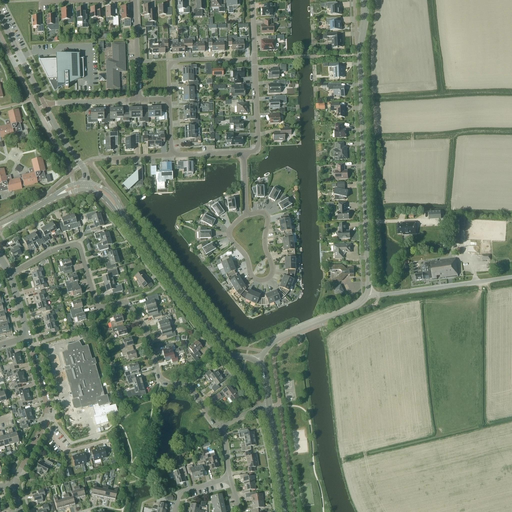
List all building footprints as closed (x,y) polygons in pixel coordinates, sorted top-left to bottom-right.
[(185,0),(177,0),(178,6),(178,9),(183,9),(183,13),(189,13),(189,7),(186,7),(185,0)] [(205,10),(205,8),(204,0),(196,0),(197,10),(193,10),(193,17),(202,17),(202,10),(205,10)] [(211,2),(211,7),(218,7),(219,12),(225,12),(224,5),(221,5),(220,0),(210,0),(210,2),(211,2)] [(238,7),(239,6),(240,6),(239,0),(230,0),(231,0),(226,0),(227,7),(228,7),(228,14),(233,13),(233,10),(234,10),(235,10),(236,9),(237,9),(237,8),(238,8),(238,7)] [(331,15),(341,14),(341,9),(340,9),(339,6),(336,6),(336,2),(326,3),(321,4),(321,8),(326,7),(327,7),(328,9),(331,9),(331,15)] [(264,8),(261,8),(262,16),(270,15),(270,19),(275,18),(275,16),(273,16),(272,14),(275,14),(275,4),(264,4),(264,8)] [(151,5),(144,6),(144,15),(149,15),(149,22),(155,22),(154,10),(151,10),(151,5)] [(166,16),(172,16),(171,8),(166,8),(166,5),(159,5),(159,15),(166,15),(166,16)] [(130,19),(131,19),(130,12),(128,12),(128,6),(121,7),(121,12),(120,12),(120,15),(121,15),(121,19),(124,19),(124,27),(130,27),(130,19)] [(113,26),(118,25),(118,16),(115,17),(115,9),(113,9),(113,7),(105,7),(106,11),(106,18),(113,18),(113,26)] [(84,8),(77,8),(77,18),(77,22),(82,22),(82,24),(82,28),(88,28),(88,24),(87,17),(87,12),(84,12),(84,8)] [(98,11),(98,8),(91,8),(91,18),(98,18),(98,19),(103,18),(103,11),(98,11)] [(74,23),(73,17),(70,17),(70,9),(61,9),(62,20),(67,20),(67,23),(74,23)] [(59,30),(59,24),(59,18),(54,19),(54,15),(47,16),(47,28),(50,31),(59,30)] [(38,32),(43,32),(43,25),(40,25),(39,16),(32,16),(33,26),(37,26),(38,32)] [(342,30),(341,24),(340,24),(340,22),(337,22),(337,18),(326,19),(326,25),(330,25),(330,30),(342,30)] [(271,25),(271,19),(264,20),(264,25),(261,25),(261,33),(273,33),(273,25),(271,25)] [(333,48),(338,48),(338,47),(342,47),(342,37),(337,37),(337,33),(327,34),(328,42),(332,42),(333,48)] [(228,47),(231,47),(232,51),(238,50),(237,41),(234,41),(234,36),(228,36),(228,47)] [(268,41),(262,41),(262,44),(261,45),(261,46),(262,47),(262,50),(269,50),(271,50),(272,50),(274,49),(274,40),(275,39),(275,38),(275,36),(268,37),(268,41)] [(188,49),(192,49),(192,52),(198,52),(198,43),(194,43),(194,38),(188,38),(188,40),(188,49)] [(238,50),(244,50),(244,44),(247,44),(246,38),(240,38),(241,41),(237,41),(238,50)] [(198,52),(204,52),(204,46),(207,46),(207,39),(201,40),(201,43),(198,43),(198,52)] [(208,48),(212,48),(212,52),(218,51),(217,42),(214,42),(214,39),(208,39),(208,48)] [(218,51),(224,51),(224,45),(227,45),(227,39),(221,39),(221,42),(217,42),(218,51)] [(153,54),(159,54),(158,45),(155,45),(155,40),(149,40),(149,48),(152,48),(153,54)] [(168,47),(167,40),(161,41),(162,44),(158,45),(159,54),(165,54),(164,47),(168,47)] [(178,53),(184,53),(184,49),(188,49),(188,40),(181,41),(181,43),(178,44),(178,53)] [(169,41),(169,47),(172,47),(172,53),(178,53),(178,44),(172,44),(172,41),(169,41)] [(125,72),(124,44),(112,44),(113,59),(114,59),(114,61),(106,61),(107,89),(119,88),(118,74),(118,72),(125,72)] [(57,90),(58,90),(65,86),(65,89),(68,89),(68,85),(80,79),(79,78),(83,78),(84,78),(83,59),(79,59),(79,54),(57,55),(57,60),(38,61),(44,73),(45,74),(48,79),(50,84),(51,86),(54,92),(57,90)] [(339,78),(343,78),(344,77),(343,67),(339,67),(338,64),(329,64),(329,70),(330,70),(330,72),(334,72),(334,79),(339,78)] [(268,71),(268,78),(272,78),(279,77),(278,72),(286,72),(285,65),(277,65),(277,68),(270,69),(271,69),(271,70),(268,71)] [(197,66),(188,66),(189,66),(190,69),(182,69),(183,76),(193,75),(193,76),(196,75),(196,69),(197,69),(197,66)] [(234,84),(241,83),(241,80),(240,80),(240,78),(244,78),(244,70),(233,71),(233,78),(234,78),(234,84)] [(183,76),(183,82),(190,82),(190,85),(197,85),(198,85),(198,81),(197,81),(197,79),(193,79),(193,76),(193,75),(183,76)] [(285,87),(285,81),(278,81),(278,84),(268,85),(269,93),(280,93),(280,87),(285,87)] [(339,95),(339,97),(344,96),(344,90),(343,90),(342,88),(341,88),(341,84),(328,84),(331,84),(331,90),(334,90),(334,97),(334,96),(339,95)] [(197,85),(190,85),(190,88),(183,88),(183,95),(194,94),(194,91),(197,90),(197,85)] [(231,90),(231,97),(234,97),(234,96),(239,96),(240,97),(241,97),(242,96),(245,96),(244,89),(243,89),(243,85),(231,86),(231,90)] [(191,101),(191,104),(198,104),(199,104),(199,101),(197,101),(197,98),(194,98),(194,94),(183,95),(184,101),(191,101)] [(269,101),(269,108),(279,108),(279,104),(286,104),(286,96),(277,96),(277,100),(269,101)] [(243,114),(247,113),(247,110),(246,110),(246,103),(238,104),(238,100),(231,100),(231,107),(237,107),(237,113),(243,113),(243,114)] [(337,118),(345,117),(344,111),(345,111),(345,107),(339,107),(339,103),(331,104),(331,111),(336,111),(337,111),(337,118)] [(194,114),(200,113),(199,109),(198,109),(198,104),(191,104),(191,107),(184,107),(184,114),(194,114)] [(148,115),(145,115),(145,122),(145,123),(148,123),(148,118),(155,118),(154,107),(148,108),(148,115)] [(161,114),(161,107),(154,107),(155,118),(158,118),(159,120),(164,120),(164,113),(164,114),(161,114)] [(129,115),(126,116),(126,122),(132,121),(132,119),(135,118),(135,108),(129,108),(129,115)] [(142,115),(142,108),(135,108),(135,118),(139,118),(140,122),(145,122),(145,115),(142,115)] [(5,123),(6,126),(0,127),(0,137),(0,138),(1,138),(14,135),(13,133),(18,132),(20,128),(19,123),(21,123),(18,109),(8,112),(10,120),(7,121),(6,122),(5,123)] [(103,109),(97,110),(97,120),(101,120),(101,124),(107,123),(107,122),(107,116),(104,116),(103,109)] [(116,119),(116,109),(110,109),(110,116),(107,116),(107,122),(113,122),(113,119),(116,119)] [(123,116),(122,109),(116,109),(116,119),(120,119),(120,122),(126,122),(126,116),(123,116)] [(97,123),(97,120),(97,110),(90,110),(91,117),(88,117),(88,116),(88,123),(97,123)] [(184,114),(184,120),(192,120),(192,123),(198,123),(198,117),(195,117),(194,114),(184,114)] [(270,124),(279,123),(279,114),(269,114),(270,124)] [(233,123),(233,129),(243,129),(243,122),(239,123),(239,117),(232,118),(232,123),(233,123)] [(199,123),(198,123),(192,123),(192,126),(185,127),(185,133),(195,133),(195,129),(198,129),(198,126),(199,126),(199,123)] [(343,124),(336,124),(336,130),(335,130),(335,138),(346,138),(346,129),(343,130),(343,128),(343,124)] [(284,135),(291,135),(290,128),(280,129),(280,133),(273,133),(273,141),(284,140),(284,135)] [(164,131),(158,132),(158,134),(154,135),(154,147),(161,147),(161,143),(164,143),(164,131)] [(147,135),(147,132),(144,132),(144,143),(148,143),(148,148),(154,147),(154,135),(147,135)] [(112,146),(118,145),(118,133),(110,133),(110,137),(110,140),(105,140),(106,151),(113,151),(112,146)] [(195,133),(185,133),(185,139),(192,139),(193,143),(191,143),(191,144),(201,143),(200,136),(195,137),(195,133)] [(131,138),(125,139),(126,150),(133,150),(133,142),(135,142),(135,144),(139,144),(139,134),(131,134),(131,138)] [(233,138),(233,134),(226,134),(226,141),(226,143),(231,142),(231,145),(242,145),(242,140),(242,139),(242,137),(233,138)] [(338,159),(347,159),(346,147),(343,147),(343,143),(336,143),(336,148),(338,148),(338,150),(333,150),(333,156),(338,156),(338,159)] [(45,171),(42,158),(31,160),(31,161),(32,160),(34,168),(30,169),(29,171),(30,174),(22,176),(22,178),(21,178),(23,186),(24,186),(38,183),(37,181),(42,180),(44,176),(43,172),(45,171)] [(157,180),(157,189),(166,189),(166,188),(164,188),(164,180),(172,180),(172,173),(171,173),(171,163),(173,163),(162,163),(161,162),(162,171),(156,171),(155,167),(152,167),(152,166),(151,166),(152,178),(152,177),(152,175),(156,175),(156,181),(157,180)] [(192,164),(192,162),(183,163),(184,173),(188,173),(188,175),(193,175),(192,168),(194,168),(194,164),(192,164)] [(338,171),(335,171),(336,179),(347,179),(347,171),(343,171),(343,169),(344,169),(344,164),(337,164),(338,171)] [(142,186),(141,167),(136,167),(136,174),(128,181),(127,180),(123,184),(128,189),(137,182),(137,186),(142,186)] [(4,169),(0,169),(0,189),(3,191),(8,190),(8,192),(22,189),(21,187),(23,186),(21,178),(19,179),(19,178),(19,179),(11,181),(11,177),(8,176),(5,177),(3,169),(4,169)] [(334,195),(335,195),(334,200),(345,200),(345,197),(347,198),(348,191),(345,191),(344,182),(337,183),(337,189),(336,188),(334,195)] [(263,193),(264,193),(265,193),(266,187),(264,187),(263,187),(263,186),(263,187),(260,187),(259,187),(257,187),(256,187),(254,188),(252,188),(254,194),(257,194),(257,198),(264,197),(263,193)] [(273,189),(271,188),(269,187),(267,194),(270,195),(268,198),(274,201),(277,197),(278,198),(282,194),(280,193),(279,192),(280,192),(279,192),(276,190),(274,189),(273,189)] [(278,205),(280,208),(282,211),(286,208),(286,209),(292,207),(291,206),(291,205),(291,204),(291,205),(289,202),(289,201),(287,200),(288,199),(287,199),(285,196),(284,196),(280,200),(281,203),(278,205)] [(228,207),(228,208),(228,211),(235,210),(235,207),(238,206),(239,200),(238,200),(237,200),(234,200),(234,199),(233,199),(233,200),(231,200),(227,201),(227,200),(227,201),(226,201),(225,201),(227,207),(228,207)] [(210,210),(214,214),(215,213),(218,217),(224,213),(222,210),(224,208),(222,202),(220,203),(218,204),(217,204),(217,205),(212,208),(210,210)] [(349,219),(349,212),(346,212),(346,203),(339,203),(339,212),(337,212),(338,220),(349,219)] [(441,219),(441,211),(428,212),(429,220),(441,219)] [(215,221),(211,219),(213,216),(208,212),(207,213),(207,214),(205,216),(204,218),(203,219),(202,222),(202,223),(201,224),(207,226),(207,225),(212,227),(215,221)] [(92,220),(93,223),(102,220),(100,214),(96,216),(95,213),(86,215),(88,221),(92,220)] [(72,230),(75,229),(81,227),(78,218),(75,219),(74,215),(68,217),(70,225),(71,230),(72,230)] [(279,221),(280,227),(290,225),(288,215),(280,217),(281,220),(279,221)] [(70,225),(68,217),(61,219),(62,223),(60,224),(62,233),(68,231),(67,226),(70,225)] [(102,220),(93,223),(94,225),(89,227),(91,233),(100,230),(99,227),(104,226),(102,220)] [(417,234),(416,227),(415,227),(415,222),(405,223),(403,223),(402,223),(402,224),(397,224),(398,234),(403,234),(403,235),(417,234)] [(52,223),(46,226),(51,234),(54,232),(56,236),(61,233),(57,225),(54,227),(52,223)] [(350,239),(350,231),(346,231),(346,224),(339,224),(339,231),(336,233),(339,239),(350,239)] [(290,225),(280,227),(281,233),(283,232),(284,235),(292,234),(291,231),(290,225)] [(460,244),(460,226),(450,225),(450,244),(460,244)] [(51,234),(46,226),(40,230),(43,233),(40,235),(45,243),(50,240),(48,235),(51,234)] [(207,229),(200,227),(200,228),(200,229),(200,232),(199,232),(200,232),(200,235),(200,238),(199,239),(200,239),(200,240),(200,241),(206,240),(206,239),(211,239),(210,232),(207,232),(207,229)] [(100,238),(101,241),(110,239),(108,233),(104,234),(103,231),(94,234),(96,240),(100,238)] [(35,233),(29,236),(33,244),(36,242),(38,246),(44,243),(39,235),(37,237),(35,233)] [(282,239),(283,245),(293,244),(292,235),(284,236),(285,239),(282,239)] [(30,253),(30,251),(32,250),(33,250),(36,249),(33,244),(29,236),(23,240),(25,243),(22,245),(24,248),(28,254),(30,253)] [(19,250),(24,248),(22,245),(18,237),(13,240),(17,247),(15,248),(15,249),(10,252),(13,258),(18,255),(18,256),(22,254),(19,250)] [(110,239),(101,241),(102,244),(97,245),(98,248),(99,251),(108,248),(107,246),(112,244),(110,239)] [(206,254),(205,255),(206,255),(207,256),(207,257),(212,253),(211,252),(215,250),(212,244),(209,245),(207,243),(201,244),(201,245),(202,246),(203,249),(202,249),(203,249),(204,251),(204,252),(206,254)] [(293,244),(283,245),(284,251),(286,251),(287,254),(294,253),(294,250),(293,244)] [(334,253),(335,253),(336,258),(343,258),(343,254),(345,253),(344,252),(350,252),(350,245),(334,246),(334,253)] [(108,257),(109,260),(118,257),(116,251),(112,253),(111,250),(102,253),(103,258),(108,257)] [(285,258),(285,264),(295,264),(295,258),(294,254),(287,255),(287,258),(285,258)] [(118,257),(109,260),(110,263),(105,264),(107,270),(116,267),(115,264),(119,263),(118,257)] [(220,260),(223,269),(233,265),(230,259),(229,260),(228,257),(225,258),(223,259),(220,260)] [(72,272),(71,270),(71,267),(72,266),(70,259),(61,262),(63,267),(58,268),(60,273),(63,272),(64,275),(72,272)] [(415,275),(416,281),(432,279),(432,280),(458,276),(455,259),(425,263),(426,273),(415,275)] [(295,264),(285,264),(285,270),(287,270),(287,273),(294,274),(295,273),(295,270),(295,264)] [(233,265),(223,269),(227,278),(234,274),(233,271),(235,271),(233,265)] [(341,281),(347,275),(350,275),(350,277),(354,277),(353,267),(350,267),(350,270),(346,270),(346,269),(342,265),(333,266),(333,268),(332,268),(331,269),(331,270),(331,271),(332,273),(334,273),(336,271),(336,270),(340,270),(342,271),(342,273),(339,276),(338,275),(337,276),(337,277),(337,278),(333,279),(334,284),(341,281)] [(31,274),(33,281),(43,278),(41,271),(42,271),(42,268),(35,270),(36,273),(31,274)] [(114,282),(112,277),(118,275),(116,269),(107,272),(108,276),(102,277),(104,284),(114,282)] [(145,287),(147,285),(150,282),(146,276),(145,277),(141,271),(134,277),(140,284),(139,285),(142,288),(144,286),(145,287)] [(65,283),(66,288),(78,284),(77,282),(78,281),(76,274),(67,277),(68,277),(69,281),(65,283)] [(282,282),(291,286),(293,280),(294,277),(294,276),(287,274),(286,277),(284,276),(282,282)] [(229,280),(233,287),(241,282),(238,277),(236,278),(235,275),(228,279),(229,280)] [(43,278),(33,281),(35,288),(40,286),(40,289),(47,287),(46,284),(45,285),(43,278)] [(114,282),(104,284),(106,291),(112,290),(113,294),(119,292),(117,286),(115,287),(114,282)] [(241,282),(233,287),(236,292),(238,294),(240,296),(246,289),(244,287),(245,287),(241,282)] [(289,291),(291,286),(282,282),(279,288),(281,288),(280,291),(285,296),(286,295),(287,294),(289,291)] [(78,284),(66,288),(68,293),(72,292),(73,296),(73,297),(82,294),(80,287),(79,287),(78,284)] [(334,287),(334,288),(335,294),(344,293),(345,293),(344,293),(341,285),(335,288),(335,287),(334,287)] [(45,301),(50,300),(49,296),(44,298),(43,294),(45,294),(44,290),(37,292),(38,295),(34,297),(36,303),(45,301)] [(250,302),(254,293),(249,290),(248,292),(245,291),(240,297),(242,298),(244,300),(250,302)] [(276,291),(270,293),(274,303),(280,300),(282,298),(284,297),(280,292),(277,293),(276,291)] [(260,295),(254,293),(250,302),(257,305),(259,305),(262,306),(262,299),(259,297),(260,295)] [(266,297),(263,299),(263,306),(265,305),(268,305),(274,303),(270,293),(265,295),(266,297)] [(146,309),(156,307),(154,302),(159,301),(157,297),(157,295),(147,298),(148,301),(144,302),(146,309)] [(69,309),(71,314),(82,311),(81,308),(82,307),(80,300),(72,303),(73,308),(69,309)] [(47,307),(45,301),(36,303),(38,310),(42,309),(43,312),(50,310),(49,307),(47,307)] [(156,307),(146,309),(146,310),(147,310),(148,317),(152,316),(153,319),(162,316),(160,312),(157,313),(156,307)] [(43,318),(45,324),(54,322),(53,315),(54,315),(53,311),(46,313),(47,316),(43,318)] [(82,311),(71,314),(72,319),(76,318),(78,322),(77,322),(77,323),(86,320),(84,313),(83,313),(82,311)] [(4,314),(0,314),(0,325),(7,324),(9,323),(8,318),(5,318),(4,314)] [(110,323),(112,328),(123,325),(122,322),(123,322),(121,314),(113,317),(114,322),(110,323)] [(160,329),(160,330),(170,327),(168,321),(171,320),(170,316),(161,318),(162,321),(158,322),(160,329)] [(54,322),(45,324),(47,331),(51,330),(52,333),(59,331),(58,328),(56,328),(54,322)] [(0,337),(5,336),(5,339),(13,336),(10,328),(8,328),(7,324),(0,325),(0,337)] [(123,325),(112,328),(113,333),(117,332),(118,336),(118,337),(127,334),(125,327),(124,328),(123,325)] [(170,327),(160,330),(161,330),(163,337),(166,336),(167,339),(176,336),(175,332),(171,333),(170,327)] [(120,347),(121,352),(133,349),(132,346),(133,345),(131,338),(123,341),(124,345),(120,347)] [(67,351),(62,353),(66,367),(64,367),(65,371),(73,399),(73,400),(72,401),(74,408),(76,408),(81,407),(82,409),(93,405),(95,405),(97,404),(98,407),(109,404),(109,403),(108,398),(107,395),(104,396),(95,365),(96,364),(94,359),(91,359),(87,345),(82,347),(79,341),(80,341),(78,341),(76,342),(73,343),(73,344),(70,344),(68,344),(67,344),(66,345),(67,345),(67,351)] [(197,358),(201,355),(197,351),(202,348),(197,341),(188,348),(192,353),(190,355),(196,362),(199,359),(197,358)] [(173,344),(167,346),(165,346),(166,349),(162,350),(164,356),(173,353),(177,352),(178,352),(179,351),(178,349),(172,350),(171,348),(174,347),(173,344)] [(133,349),(121,352),(123,357),(127,356),(128,360),(128,361),(137,358),(135,351),(134,351),(133,349)] [(11,358),(12,361),(22,359),(21,357),(20,353),(13,355),(12,352),(6,353),(8,359),(11,358)] [(175,359),(173,353),(164,356),(165,362),(171,360),(172,363),(177,361),(178,361),(177,358),(175,359)] [(22,359),(12,361),(13,364),(10,365),(11,370),(17,369),(16,366),(23,364),(22,361),(22,360),(22,359)] [(125,372),(124,373),(125,377),(130,376),(139,373),(138,370),(139,370),(137,363),(127,366),(128,371),(125,372)] [(23,372),(19,373),(18,370),(6,374),(7,378),(11,377),(11,378),(14,377),(15,380),(25,377),(24,376),(23,372)] [(217,370),(212,374),(209,370),(204,374),(211,383),(213,381),(221,375),(217,370)] [(133,383),(134,387),(143,384),(141,377),(135,379),(134,375),(126,377),(128,384),(133,383)] [(218,385),(224,380),(221,375),(213,381),(215,384),(211,389),(213,392),(219,388),(218,385)] [(25,379),(25,377),(15,380),(16,383),(13,384),(14,389),(20,388),(19,385),(26,383),(25,379)] [(143,384),(134,387),(134,390),(130,391),(132,398),(140,396),(139,392),(145,390),(143,384)] [(232,403),(240,397),(235,391),(233,392),(229,386),(222,391),(222,392),(219,394),(218,394),(211,399),(214,403),(221,398),(225,396),(227,399),(229,397),(232,403)] [(19,395),(20,398),(30,395),(30,394),(29,394),(28,390),(21,392),(21,389),(15,391),(16,396),(19,395)] [(30,395),(20,398),(21,401),(18,402),(19,407),(25,406),(24,403),(31,401),(30,397),(31,397),(30,395)] [(95,410),(93,410),(95,416),(93,416),(96,426),(108,422),(106,415),(117,412),(117,409),(115,405),(110,406),(109,404),(98,407),(97,404),(95,405),(93,405),(95,410)] [(22,414),(23,417),(32,414),(32,413),(31,413),(30,409),(24,411),(23,408),(17,410),(19,415),(22,414)] [(32,414),(23,417),(23,420),(20,421),(22,426),(27,425),(27,422),(33,420),(32,416),(33,416),(32,414)] [(244,437),(245,441),(254,439),(253,433),(248,434),(247,430),(238,431),(239,438),(244,437)] [(254,439),(245,441),(245,444),(241,445),(242,452),(251,450),(250,446),(255,445),(254,439)] [(104,448),(97,450),(100,459),(107,457),(106,455),(109,454),(108,449),(105,450),(104,448)] [(92,453),(88,454),(90,460),(93,459),(94,461),(100,459),(97,450),(91,451),(92,453)] [(246,457),(247,463),(257,461),(256,455),(252,456),(251,452),(244,453),(245,457),(246,457)] [(85,453),(78,455),(81,465),(82,467),(84,467),(83,464),(87,463),(85,453)] [(211,469),(218,467),(215,458),(214,453),(209,454),(209,455),(204,457),(206,466),(210,465),(211,469)] [(78,455),(72,457),(75,467),(81,465),(78,455)] [(52,465),(54,462),(48,459),(46,462),(46,463),(45,465),(40,462),(36,469),(38,470),(36,473),(40,475),(42,472),(46,474),(49,467),(50,464),(52,465)] [(257,461),(247,463),(248,468),(246,468),(247,473),(255,472),(254,467),(258,467),(257,461)] [(196,467),(199,478),(205,476),(203,470),(206,469),(204,462),(199,464),(199,466),(196,467)] [(193,479),(199,478),(196,467),(192,468),(192,466),(186,467),(188,474),(191,473),(193,479)] [(184,477),(187,476),(184,467),(181,468),(182,471),(174,474),(177,484),(185,481),(184,477)] [(243,478),(243,485),(254,483),(254,477),(248,477),(247,474),(239,475),(240,479),(243,478)] [(242,494),(248,494),(248,493),(250,493),(249,490),(255,489),(254,483),(243,485),(244,491),(242,491),(242,494)] [(79,486),(76,487),(80,499),(85,497),(84,492),(83,490),(83,489),(80,490),(79,486)] [(99,489),(97,497),(103,498),(106,486),(103,486),(102,490),(99,489)] [(80,499),(76,487),(73,488),(74,492),(71,493),(72,497),(73,497),(73,501),(74,501),(80,499)] [(114,492),(111,491),(109,500),(115,501),(116,495),(117,492),(118,489),(115,488),(114,492)] [(32,496),(34,502),(37,501),(37,504),(43,502),(42,500),(43,499),(42,497),(45,496),(43,490),(37,491),(38,494),(32,496)] [(256,492),(250,493),(248,493),(248,494),(248,497),(251,496),(252,503),(263,501),(262,494),(256,495),(256,492)] [(73,497),(72,497),(69,498),(68,494),(66,495),(69,507),(75,505),(74,501),(73,501),(73,497)] [(210,497),(211,503),(223,500),(222,494),(210,497)] [(54,498),(57,510),(63,509),(61,501),(58,502),(56,495),(53,496),(54,498)] [(69,507),(66,495),(63,496),(64,500),(61,501),(63,509),(69,507)] [(224,506),(223,500),(211,503),(213,509),(224,506)] [(201,501),(200,504),(200,505),(191,504),(189,510),(199,511),(199,510),(200,507),(205,508),(206,502),(201,501)] [(264,507),(263,501),(252,503),(253,509),(250,509),(250,511),(252,511),(258,511),(258,508),(264,507)]
